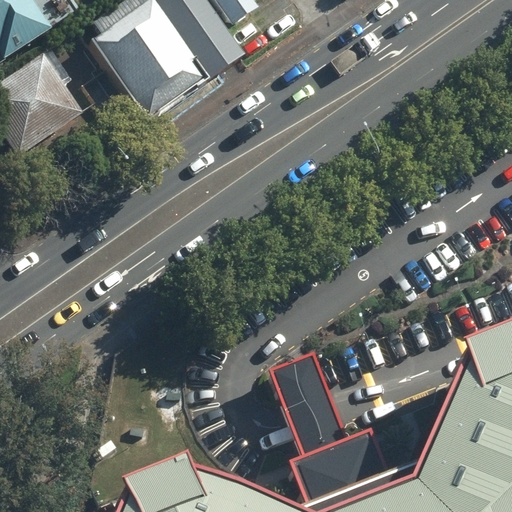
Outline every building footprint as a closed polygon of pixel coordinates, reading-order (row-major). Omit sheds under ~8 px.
[(0,0),(0,69),(48,36),(24,2),(27,0),(0,0)] [(242,66),(196,0),(137,0),(91,32),(98,42),(85,51),(141,131),(198,91),(200,95),(242,66)] [(260,0),(201,0),(226,37),(253,19),(247,9),(260,0)] [(79,122),(63,98),(70,93),(48,61),(41,66),(38,62),(0,87),(0,144),(14,165),(79,122)] [(393,473),(369,482),(353,444),(338,450),(295,468),(275,477),(288,511),(213,511),(157,487),(99,510),(97,511),(511,511),(511,363),(491,355),(434,376),(393,473)]
